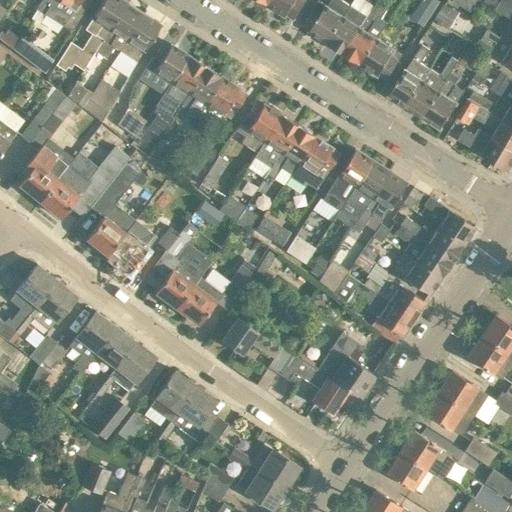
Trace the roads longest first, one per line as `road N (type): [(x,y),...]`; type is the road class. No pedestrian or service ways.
road 1 (residential): [(343,466),(11,227)]
road 2 (residential): [(506,220),(173,0)]
road 3 (residential): [(343,466),(443,330),(506,220)]
